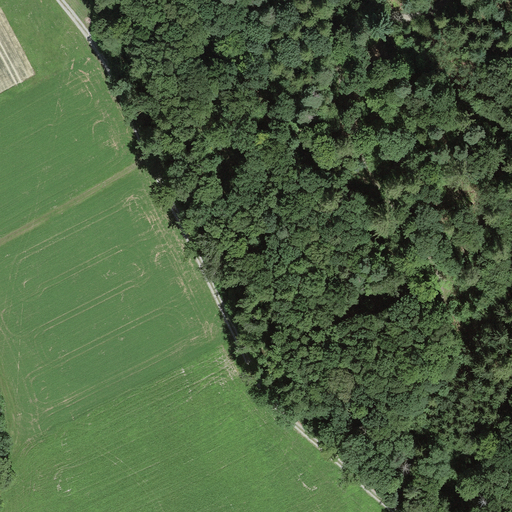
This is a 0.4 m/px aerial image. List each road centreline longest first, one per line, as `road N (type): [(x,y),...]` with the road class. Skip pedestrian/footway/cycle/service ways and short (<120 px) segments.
road 1 (track): [(59,0),(123,90),(257,390),(392,511)]
road 2 (track): [(227,0),(252,82),(308,180),(446,308)]
road 3 (track): [(446,308),(441,269),(374,182),(349,126),(331,30),(334,0)]
